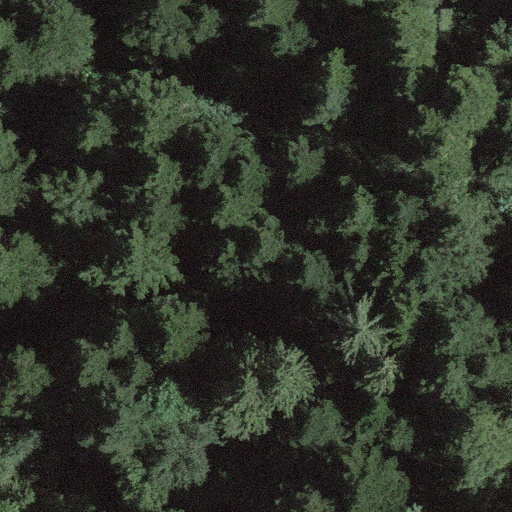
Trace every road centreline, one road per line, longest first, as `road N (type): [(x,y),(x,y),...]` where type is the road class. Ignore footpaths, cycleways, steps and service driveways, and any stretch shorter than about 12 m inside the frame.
road 1 (track): [(14,91),(30,335),(102,511)]
road 2 (track): [(0,109),(88,0)]
